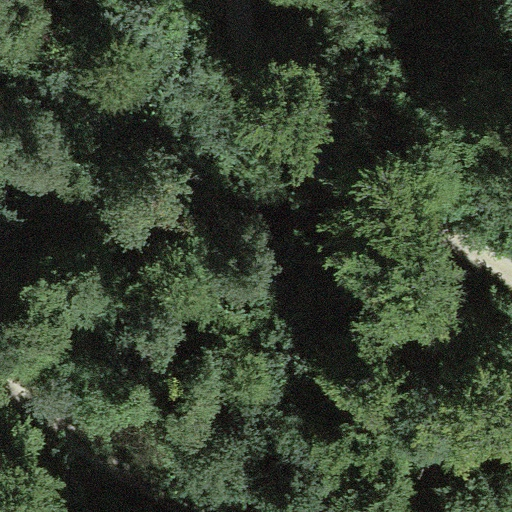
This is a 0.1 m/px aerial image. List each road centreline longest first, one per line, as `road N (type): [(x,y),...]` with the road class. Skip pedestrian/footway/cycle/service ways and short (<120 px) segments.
road 1 (track): [(238,0),(234,50),(285,135),(340,182),(414,214),(511,274)]
road 2 (track): [(207,511),(108,457),(0,378)]
